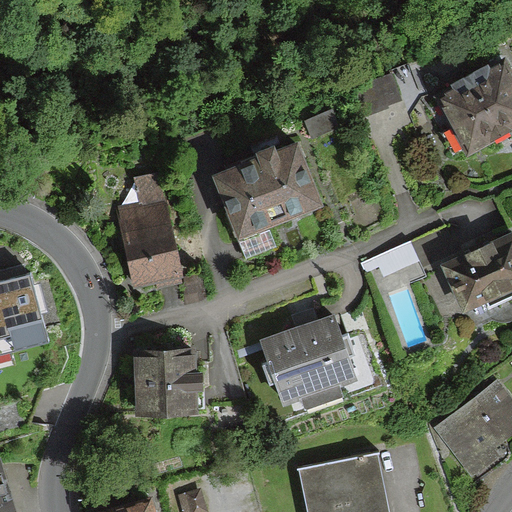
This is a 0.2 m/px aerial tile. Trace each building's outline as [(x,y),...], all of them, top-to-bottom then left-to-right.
[(430,99),(461,157),(511,129),(511,89),(498,63),(430,99)] [(225,243),(306,213),(280,143),(199,173),(225,243)] [(111,186),(141,276),(189,260),(159,170),(111,186)] [(439,323),(511,292),(511,239),(511,236),(419,273),(439,323)] [(31,272),(0,279),(0,354),(50,341),(31,272)] [(350,381),(327,319),(264,342),(286,404),(350,381)] [(145,415),(214,406),(204,335),(136,344),(145,415)] [(426,431),(464,480),(511,442),(511,408),(491,381),(426,431)] [(0,511),(18,511),(2,451),(0,451),(0,511)] [(308,511),(392,511),(379,451),(299,468),(308,511)] [(201,486),(185,491),(190,511),(204,511),(208,511),(201,486)] [(93,506),(94,511),(167,511),(162,488),(93,506)]
